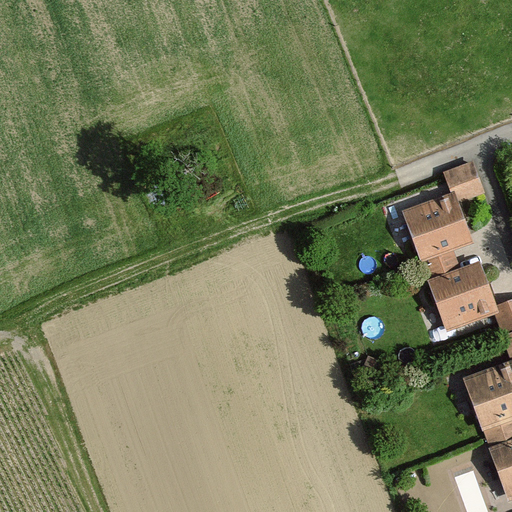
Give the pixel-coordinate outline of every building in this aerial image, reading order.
[(485,193),(474,162),(446,173),(453,193),(405,211),(423,260),(425,259),(454,248),(472,241),(458,203),(485,193)] [(454,248),(425,259),(432,279),(461,269),(458,259),(454,248)] [(432,279),(430,280),(448,330),(497,313),(504,334),(511,330),(511,301),(496,307),(480,262),(461,269),(432,279)] [(511,330),(504,334),(511,356),(511,362),(465,379),(483,431),(485,431),(511,420),(511,330)] [(492,450),(511,442),(511,420),(485,431),(492,450)] [(511,442),(492,450),(489,451),(508,501),(511,499),(511,442)]
